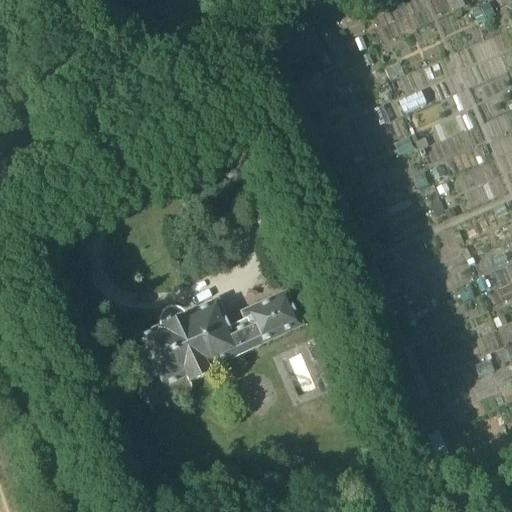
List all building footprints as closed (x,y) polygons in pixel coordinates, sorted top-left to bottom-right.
[(456,0),(450,3),(455,14),(465,9),(460,0),(456,0)] [(478,26),(486,23),(482,14),(475,17),(478,26)] [(268,62),(266,55),(259,58),(262,64),(268,62)] [(294,125),(287,128),(290,135),(297,132),(294,125)] [(301,146),(306,144),(301,133),(296,135),(301,146)] [(415,145),(418,153),(428,149),(426,143),(425,141),(417,144),(415,145)] [(435,217),(444,214),(438,196),(431,199),(433,205),(430,206),(435,217)] [(332,215),(339,213),(336,205),(330,207),(332,215)] [(449,222),(456,218),(453,210),(445,214),(449,222)] [(279,272),(296,265),(284,237),(268,243),(279,272)] [(186,389),(188,388),(208,379),(206,373),(299,330),(284,298),(239,318),(243,326),(227,334),(214,305),(132,343),(156,396),(183,383),(186,389)] [(503,318),(493,323),(497,331),(507,326),(503,318)] [(415,408),(422,405),(419,399),(412,402),(415,408)] [(421,418),(428,415),(425,408),(418,411),(421,418)]
